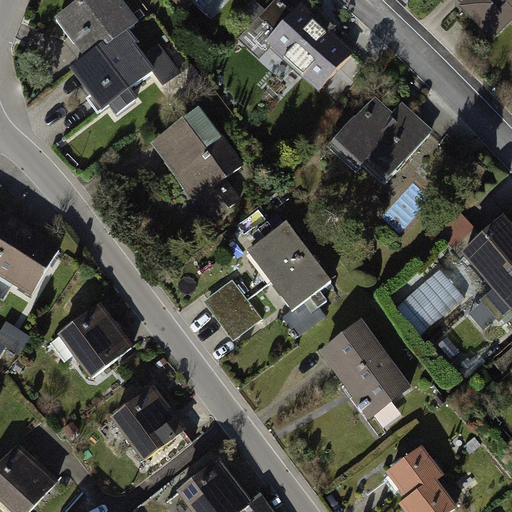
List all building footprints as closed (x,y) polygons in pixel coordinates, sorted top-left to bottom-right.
[(116,0),(94,0),(58,28),(89,67),(125,40),(139,29),(116,0)] [(183,0),(196,10),(204,0),(183,0)] [(511,0),(472,0),(460,13),(492,44),(511,23),(511,0)] [(268,49),(321,97),(355,60),(302,12),(268,49)] [(89,67),(75,79),(105,118),(155,79),(125,40),(89,67)] [(377,105),(335,153),(361,176),(368,168),(389,186),(433,135),(403,109),(394,119),(377,105)] [(226,189),(244,176),(202,118),(154,152),(209,228),(239,206),(226,189)] [(0,275),(33,296),(58,258),(0,221),(0,275)] [(469,259),(511,309),(511,236),(505,228),(469,259)] [(253,259),(274,288),(312,261),(290,233),(253,259)] [(312,261),(274,288),(296,317),(334,288),(312,261)] [(208,308),(236,346),(262,328),(235,289),(208,308)] [(61,342),(94,384),(132,355),(99,313),(61,342)] [(325,360),(372,424),(411,395),(364,331),(325,360)] [(115,425),(150,469),(187,440),(152,396),(115,425)] [(0,476),(0,499),(14,511),(40,511),(59,491),(18,456),(0,476)] [(425,456),(390,482),(410,508),(439,486),(445,482),(425,456)] [(184,499),(194,511),(252,511),(253,511),(222,471),(184,499)] [(410,508),(405,511),(458,511),(439,486),(410,508)]
